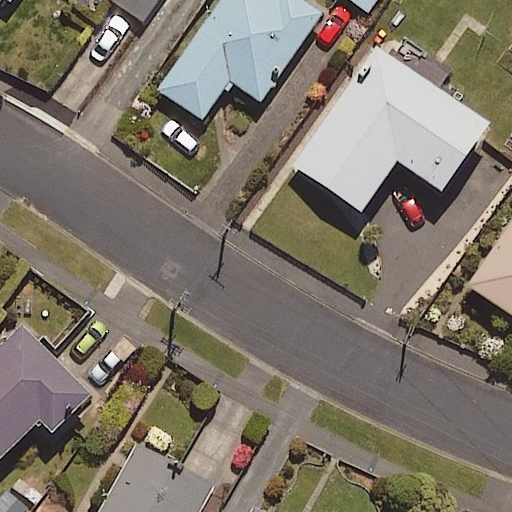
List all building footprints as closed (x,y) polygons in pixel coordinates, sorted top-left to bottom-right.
[(159,0),(116,0),(144,21),(159,0)] [(218,0),(158,87),(201,116),(229,76),(260,97),(320,9),(306,0),(218,0)] [(373,0),(354,0),(367,9),(373,0)] [(495,158),(468,139),(485,116),(379,40),(294,158),(359,204),(396,153),(442,186),(433,199),(455,214),(495,158)] [(511,212),(468,280),(511,308),(511,212)] [(19,320),(0,339),(0,451),(38,414),(50,427),(88,389),(19,320)] [(194,511),(211,482),(134,440),(94,511),(194,511)] [(268,511),(252,503),(247,511),(268,511)]
